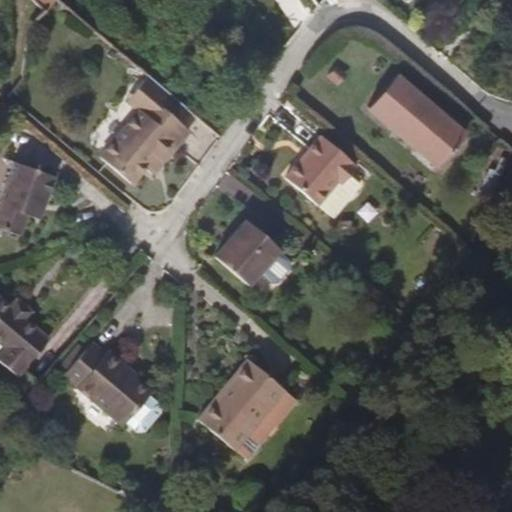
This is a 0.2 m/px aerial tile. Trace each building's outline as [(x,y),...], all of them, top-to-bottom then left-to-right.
[(48,0),(31,0),(40,8),(48,0)] [(337,84),(344,75),(335,69),(329,77),(337,84)] [(435,167),(463,135),(400,80),(403,76),(397,70),(366,107),(435,167)] [(186,108),(149,76),(139,89),(151,99),(141,111),(101,157),(133,185),(146,170),(157,157),(164,163),(190,132),(176,120),(186,108)] [(151,99),(139,89),(128,101),(141,111),(151,99)] [(355,165),(323,137),(284,180),(317,209),(339,184),(344,187),(356,172),(353,169),(355,165)] [(153,176),(164,163),(157,157),(146,170),(153,176)] [(38,222),(52,177),(15,165),(0,209),(0,232),(19,239),(26,218),(38,222)] [(233,238),(226,245),(213,260),(246,289),(262,271),(279,252),(246,223),(233,238)] [(221,241),(226,245),(233,238),(228,234),(221,241)] [(262,271),(274,281),(280,281),(291,268),(290,262),(279,252),(262,271)] [(23,319),(10,308),(0,299),(0,364),(15,377),(46,340),(23,319)] [(14,303),(10,308),(23,319),(27,313),(14,303)] [(118,372),(120,367),(103,353),(100,355),(88,345),(61,377),(120,428),(147,396),(130,382),(118,372)] [(275,390),(240,360),(189,417),(224,449),(275,390)] [(133,378),(120,367),(118,372),(130,382),(133,378)]
